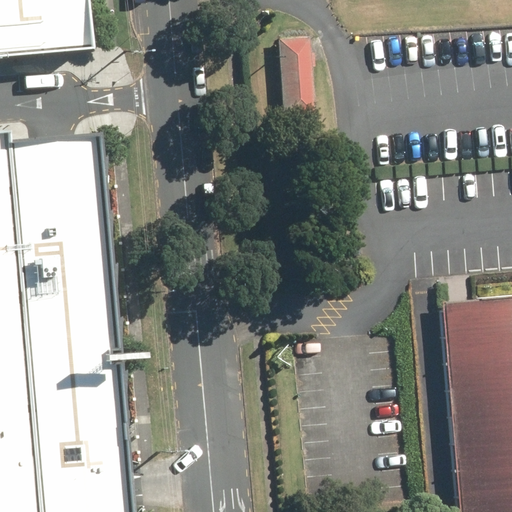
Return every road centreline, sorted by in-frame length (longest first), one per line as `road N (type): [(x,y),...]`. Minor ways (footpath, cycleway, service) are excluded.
road 1 (tertiary): [(177,93),(213,511)]
road 2 (unclassified): [(0,108),(177,93)]
